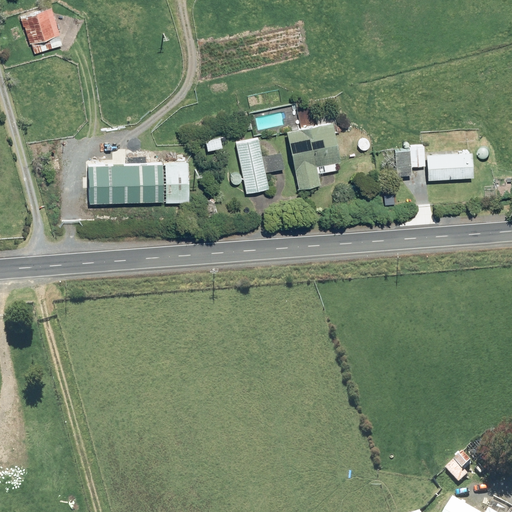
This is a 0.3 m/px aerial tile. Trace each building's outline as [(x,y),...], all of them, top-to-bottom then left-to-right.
[(63,43),(50,6),(21,16),(34,53),(63,43)] [(320,183),(318,172),(336,168),(335,161),(340,160),(331,119),(287,129),(299,187),(320,183)] [(284,167),(280,150),(261,154),(258,137),(235,141),(246,192),(268,187),(265,171),(284,167)] [(392,148),(393,172),(412,171),(411,165),(427,164),(428,178),(473,176),(471,150),(424,153),(424,146),(392,148)] [(189,199),(188,161),(87,164),(88,202),(189,199)] [(468,474),(464,470),(472,463),(462,453),(445,469),(459,483),(468,474)] [(492,511),(488,510),(486,511),(475,511),(453,499),(445,511),(492,511)]
